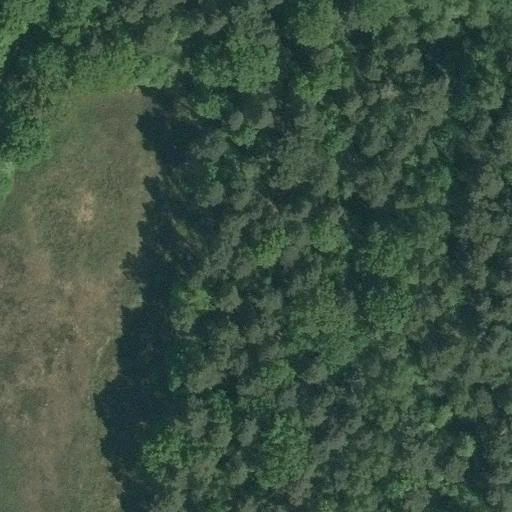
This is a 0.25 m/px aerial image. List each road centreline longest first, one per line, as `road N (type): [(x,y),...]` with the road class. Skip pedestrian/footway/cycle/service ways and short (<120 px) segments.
road 1 (track): [(237,511),(227,442),(264,309),(345,206),(426,133)]
road 2 (track): [(336,0),(511,254)]
